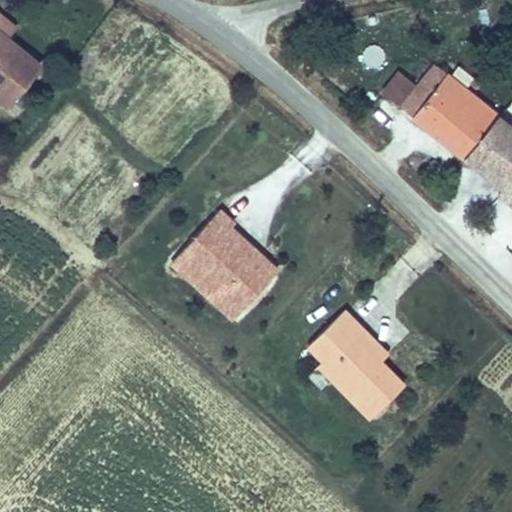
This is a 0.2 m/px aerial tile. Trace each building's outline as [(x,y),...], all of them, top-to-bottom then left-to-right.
[(18,22),(0,7),(0,102),(7,109),(42,65),(6,37),(18,22)] [(413,81),(395,68),(379,89),(396,102),(413,81)] [(400,109),(464,158),(492,124),(440,82),(428,73),(400,109)] [(492,124),(498,116),(445,75),(440,82),(492,124)] [(511,126),(498,116),(492,124),(464,158),(511,196),(511,126)] [(198,193),(188,204),(200,216),(211,205),(198,193)] [(218,203),(168,258),(232,316),(279,265),(232,222),(235,219),(218,203)] [(370,348),(378,340),(343,305),(308,340),(323,356),(375,408),(402,381),(380,358),(370,348)] [(388,350),(378,340),(370,348),(380,358),(388,350)] [(375,408),(323,356),(318,361),(369,413),(375,408)]
